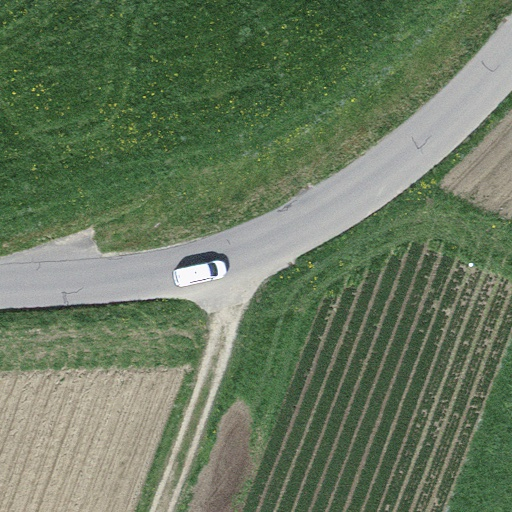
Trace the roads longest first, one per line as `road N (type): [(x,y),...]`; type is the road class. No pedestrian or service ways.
road 1 (unclassified): [(511,48),(406,162),(244,255),(0,299)]
road 2 (track): [(158,511),(231,321),(244,255)]
